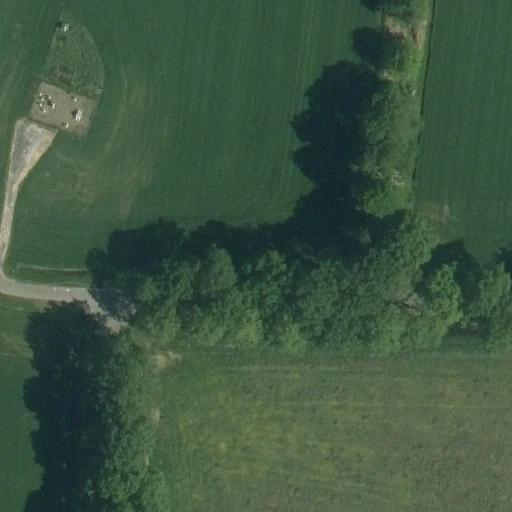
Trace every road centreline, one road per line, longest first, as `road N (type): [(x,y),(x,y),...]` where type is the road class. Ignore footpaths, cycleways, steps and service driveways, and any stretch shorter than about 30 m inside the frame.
road 1 (unclassified): [(511,303),(114,296)]
road 2 (unclassified): [(103,511),(114,296)]
